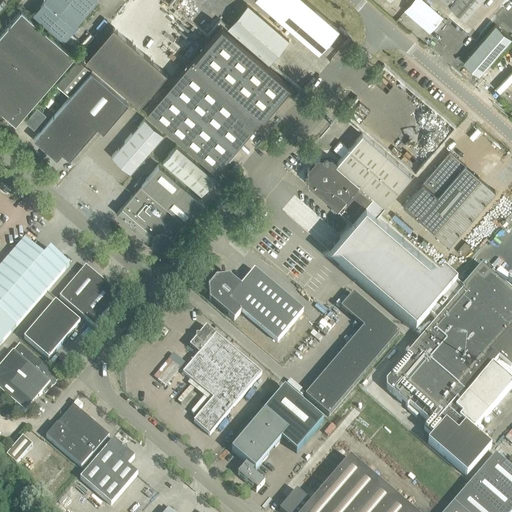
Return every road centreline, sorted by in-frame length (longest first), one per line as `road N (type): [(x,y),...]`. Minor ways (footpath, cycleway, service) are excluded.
road 1 (unclassified): [(248,511),(73,358),(155,279)]
road 2 (unclassified): [(155,279),(387,28)]
road 3 (unknown): [(168,265),(284,376),(303,373),(342,328)]
road 4 (unclassified): [(155,279),(0,150)]
road 5 (unclassified): [(387,28),(511,136)]
